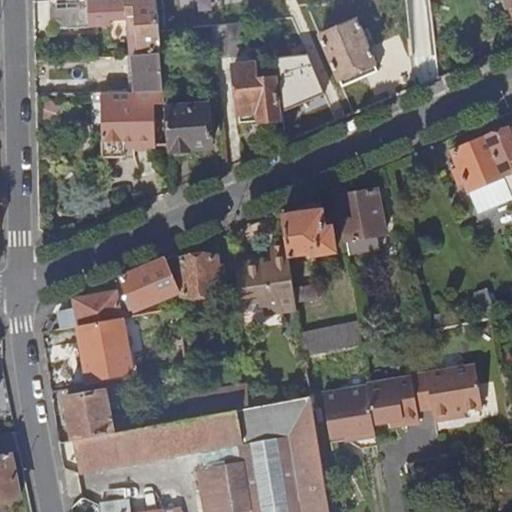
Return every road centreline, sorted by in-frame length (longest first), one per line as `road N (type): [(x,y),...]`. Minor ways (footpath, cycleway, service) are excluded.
road 1 (residential): [(21,283),(511,78)]
road 2 (residential): [(14,0),(21,283)]
road 3 (residential): [(21,283),(53,511)]
